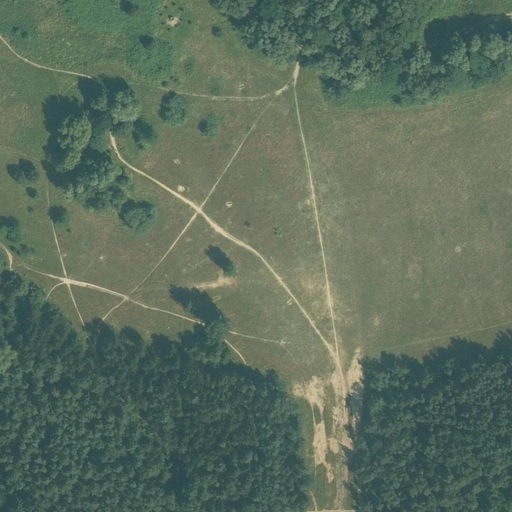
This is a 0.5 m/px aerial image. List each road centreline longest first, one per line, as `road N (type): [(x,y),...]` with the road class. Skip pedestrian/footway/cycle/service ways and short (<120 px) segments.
road 1 (track): [(252,511),(180,460),(94,357)]
road 2 (track): [(300,47),(386,57),(511,15)]
road 3 (track): [(511,461),(366,511)]
road 4 (track): [(94,357),(8,254)]
